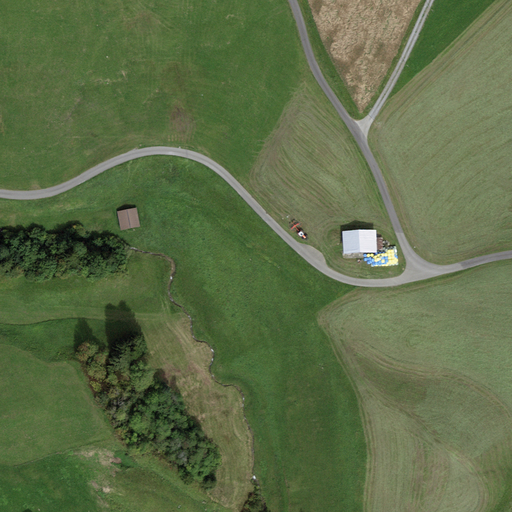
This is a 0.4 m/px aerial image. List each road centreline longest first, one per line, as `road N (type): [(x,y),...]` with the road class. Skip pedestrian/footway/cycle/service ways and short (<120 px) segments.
road 1 (unclassified): [(0,191),(55,190),(151,150),(181,152),(208,162),(344,279),(391,281),(419,272)]
road 2 (unclassified): [(419,272),(359,137),(315,69),(292,0)]
road 3 (track): [(359,137),(429,0)]
